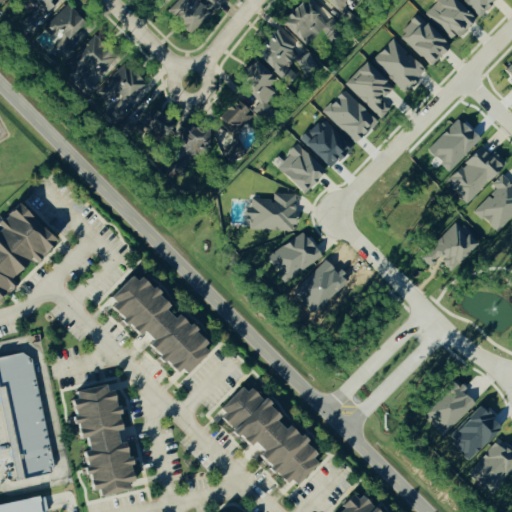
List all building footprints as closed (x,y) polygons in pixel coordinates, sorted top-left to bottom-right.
[(56,2),(53,0),(24,0),(40,17),(56,2)] [(178,0),(166,10),(187,35),(209,17),(196,1),(197,0),(178,0)] [(201,0),(212,12),(226,1),(225,0),(201,0)] [(325,0),(336,12),(348,0),(325,0)] [(423,15),(452,43),(473,20),(451,0),(431,0),(435,3),(423,15)] [(496,0),(461,0),(478,17),(496,0)] [(319,7),(313,13),(303,2),(281,23),(304,48),(332,21),(319,7)] [(397,37),(430,68),(448,48),(416,17),(397,37)] [(295,53),(276,32),(254,52),(286,85),(290,81),(278,69),(295,53)] [(372,61),(404,92),(424,71),(392,40),(372,61)] [(87,95),(120,62),(106,49),(100,54),(87,41),(60,69),(87,95)] [(234,77),(249,97),(244,100),(260,122),(273,112),(268,105),(274,100),(264,88),(272,83),(256,61),(234,77)] [(511,61),(502,72),(511,81),(511,61)] [(378,102),(391,89),(364,63),(343,85),(378,120),(387,111),(378,102)] [(109,106),(113,103),(126,103),(147,89),(142,81),(129,82),(128,78),(122,69),(107,79),(113,89),(113,90),(112,90),(101,97),(101,94),(92,95),(90,97),(90,100),(102,118),(114,117),(116,116),(109,106)] [(246,153),(231,138),(251,118),(235,101),(207,128),(221,143),(219,145),(225,150),(220,155),(231,168),(246,153)] [(172,123),(141,107),(131,126),(162,142),(172,123)] [(168,163),(162,178),(168,190),(176,192),(184,188),(180,181),(187,178),(190,170),(187,164),(190,157),(196,154),(201,156),(214,149),(208,136),(177,124),(170,142),(176,144),(182,157),(168,163)] [(302,195),(324,172),(295,146),(274,169),(302,195)] [(492,153),(488,158),(477,148),(443,184),(466,205),(504,164),(492,153)] [(493,191),(473,213),(496,234),(511,216),(511,187),(500,176),(489,187),(493,191)] [(250,231),(293,232),(294,195),(272,194),(272,201),(250,200),(250,209),(244,209),(244,219),(251,219),(250,231)] [(0,296),(12,285),(7,280),(28,260),(33,265),(54,245),(15,205),(0,218),(0,296)] [(449,273),(477,245),(455,223),(419,259),(429,269),(437,261),(449,273)] [(319,261),(304,234),(273,252),(284,272),(278,275),(282,282),(319,261)] [(183,376),(208,352),(175,317),(171,321),(163,312),(166,306),(150,290),(146,288),(144,286),(128,278),(106,299),(111,304),(108,312),(121,327),(128,330),(136,338),(141,334),(148,342),(145,348),(160,364),(164,366),(167,368),(183,376)] [(50,473),(16,480),(15,479),(0,406),(0,356),(21,352),(28,357),(53,467),(50,473)] [(474,404),(454,383),(423,414),(443,434),(474,404)] [(273,422),(276,419),(244,385),(218,409),(223,415),(218,420),(246,449),(251,444),(260,454),(255,459),(272,477),(275,473),(291,490),(319,463),(286,428),(282,432),(273,422)] [(83,442),(81,460),(82,462),(80,477),(85,477),(88,493),(95,492),(96,498),(126,493),(128,474),(127,471),(129,459),(124,458),(122,445),(115,444),(113,433),(118,433),(116,418),(117,408),(112,407),(109,394),(103,393),(102,387),(72,392),(70,413),(70,415),(69,426),(74,427),(76,442),(83,440),(83,442)] [(446,440),(468,462),(499,429),(477,408),(446,440)] [(511,454),(493,441),(470,473),(495,491),(509,472),(511,473),(511,454)] [(372,511),(356,495),(338,511),(372,511)] [(0,505),(0,511),(40,511),(38,499),(0,505)]
